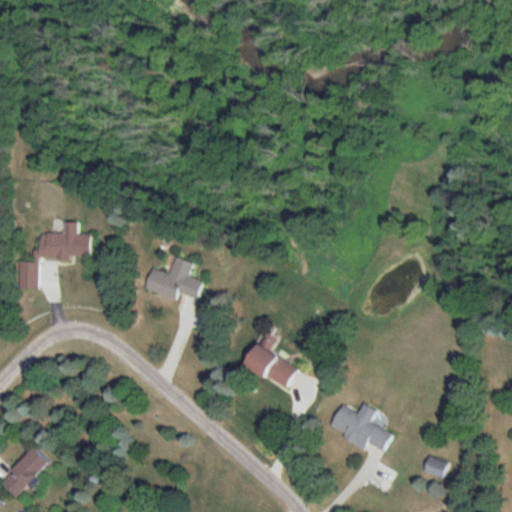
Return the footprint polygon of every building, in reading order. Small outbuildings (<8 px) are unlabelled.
[(41,259),(93,260),(94,235),(80,234),(81,223),(66,223),(66,234),(42,234),(42,251),(35,251),(35,262),(21,262),(21,291),(40,291),(41,259)] [(147,290),(178,301),(181,294),(198,300),(205,282),(190,277),(195,264),(178,258),(172,275),(155,269),(147,290)] [(246,366),(287,391),(300,369),(271,352),(276,345),(263,337),(246,366)] [(373,423),(379,411),(366,405),(362,414),(344,405),(332,429),(368,447),(370,443),(386,451),(395,435),(373,423)] [(2,484),(18,498),(50,463),(34,449),(2,484)] [(444,479),(451,465),(433,456),(427,471),(444,479)]
